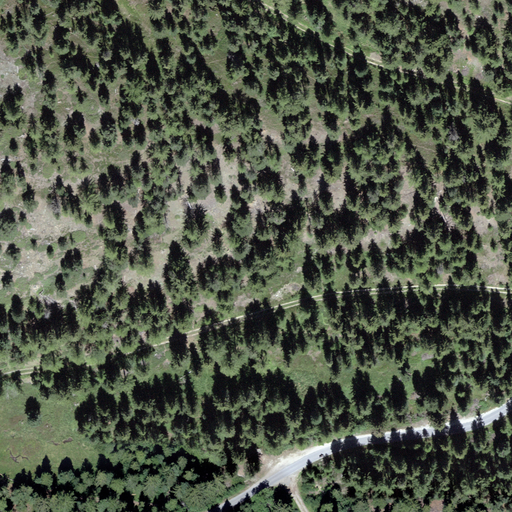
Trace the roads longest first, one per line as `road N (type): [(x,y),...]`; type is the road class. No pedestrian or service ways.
road 1 (track): [(511,294),(452,286),(312,297),(70,370),(35,367),(0,384)]
road 2 (unclassified): [(218,511),(321,452),(469,426),(511,404)]
road 3 (track): [(270,0),(348,53),(511,102)]
